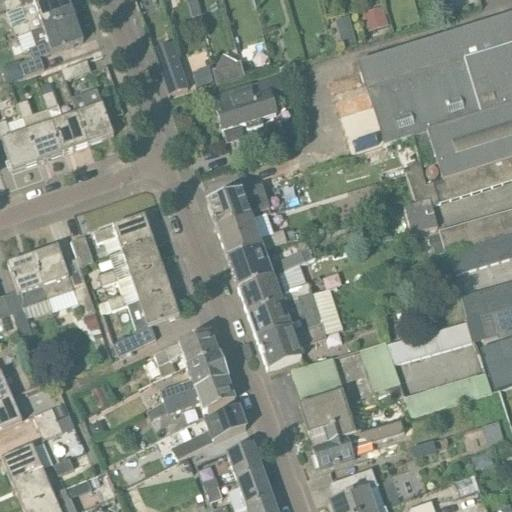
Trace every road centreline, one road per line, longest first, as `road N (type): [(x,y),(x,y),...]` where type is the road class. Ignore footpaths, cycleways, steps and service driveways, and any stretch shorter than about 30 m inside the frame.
road 1 (residential): [(299,511),(233,356),(166,162)]
road 2 (residential): [(166,162),(0,220)]
road 3 (residential): [(166,162),(108,0)]
